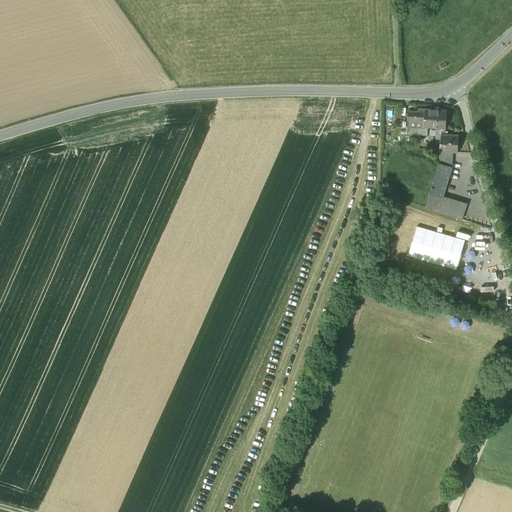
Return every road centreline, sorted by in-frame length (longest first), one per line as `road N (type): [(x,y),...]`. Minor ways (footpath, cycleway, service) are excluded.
road 1 (unclassified): [(0,138),(105,106),(205,91),(455,87)]
road 2 (residential): [(455,87),(501,241)]
road 3 (track): [(452,511),(504,398)]
